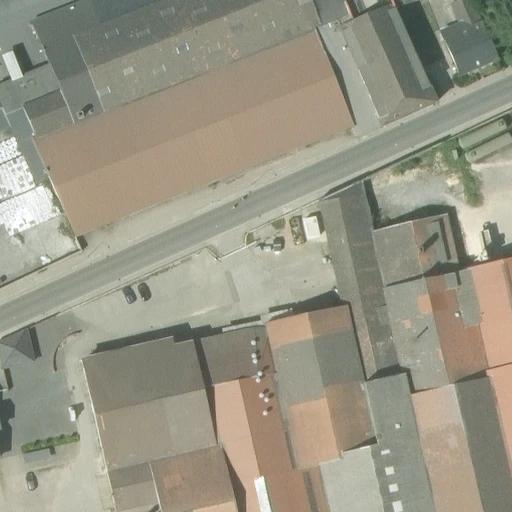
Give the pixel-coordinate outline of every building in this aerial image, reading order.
[(22,109),(34,140),(324,24),(314,0),(89,0),(31,23),(41,49),(48,66),(60,93),(22,109)] [(314,0),(324,24),(34,140),(31,141),(48,178),(74,238),(78,236),(351,129),(355,139),(434,103),(394,11),(420,0),(314,0)] [(446,31),(449,38),(481,24),(470,0),(460,0),(450,5),(458,25),(446,31)] [(443,40),(459,77),(496,61),(481,24),(449,38),(443,40)] [(0,110),(2,110),(5,116),(22,109),(60,93),(48,66),(0,85),(0,110)] [(34,140),(22,109),(5,116),(2,110),(0,110),(0,133),(10,128),(18,145),(17,146),(36,185),(48,178),(31,141),(34,140)] [(329,253),(340,300),(383,291),(407,398),(313,419),(308,426),(328,511),(511,511),(511,494),(461,273),(458,274),(456,263),(449,227),(446,216),(371,233),(361,181),(318,201),(329,253)] [(511,261),(461,273),(511,494),(511,261)] [(328,511),(308,426),(313,419),(407,398),(383,291),(340,300),(341,307),(346,329),(312,337),(307,316),(292,319),(263,326),(264,330),(246,334),(246,335),(174,351),(172,343),(81,363),(114,511),(116,511),(157,503),(159,511),(328,511)] [(341,307),(292,319),(307,316),(312,337),(346,329),(341,307)] [(33,360),(26,331),(0,342),(0,365),(0,367),(33,360)]
